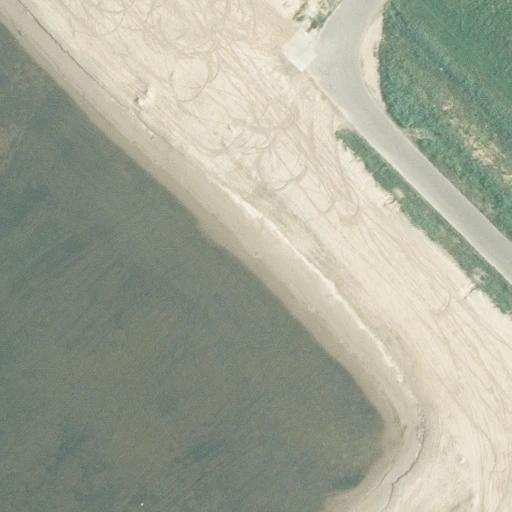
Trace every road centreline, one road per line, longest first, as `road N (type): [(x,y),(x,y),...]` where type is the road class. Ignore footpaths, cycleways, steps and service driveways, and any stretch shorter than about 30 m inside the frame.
road 1 (unclassified): [(511,274),(358,121)]
road 2 (track): [(358,121),(333,65),(372,0)]
